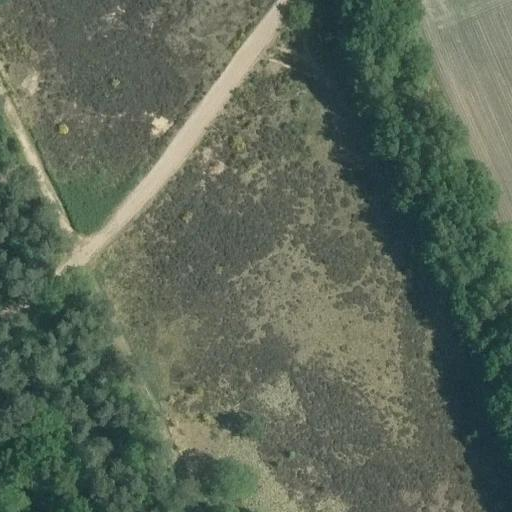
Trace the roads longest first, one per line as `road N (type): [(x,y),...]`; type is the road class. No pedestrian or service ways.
road 1 (track): [(71,268),(296,0)]
road 2 (track): [(0,108),(71,268)]
